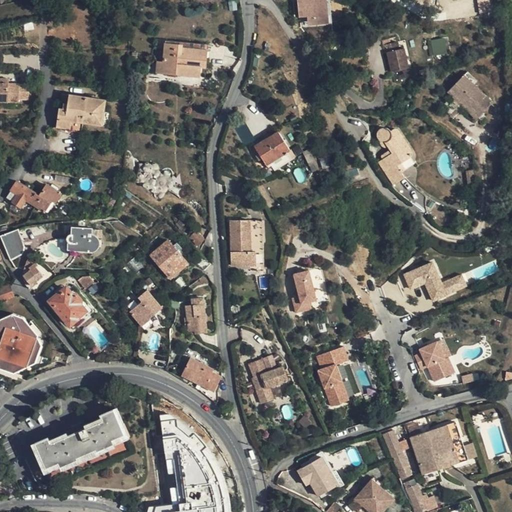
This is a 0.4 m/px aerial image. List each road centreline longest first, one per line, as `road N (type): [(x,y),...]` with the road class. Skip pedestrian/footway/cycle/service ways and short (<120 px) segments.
road 1 (residential): [(229,435),(236,414),(216,296),(209,145),(243,57),(250,0)]
road 2 (residential): [(267,511),(273,474),(288,457),(503,392)]
road 3 (tertiary): [(229,435),(184,394),(131,375),(38,390),(0,420)]
road 4 (unknown): [(269,0),(354,123)]
